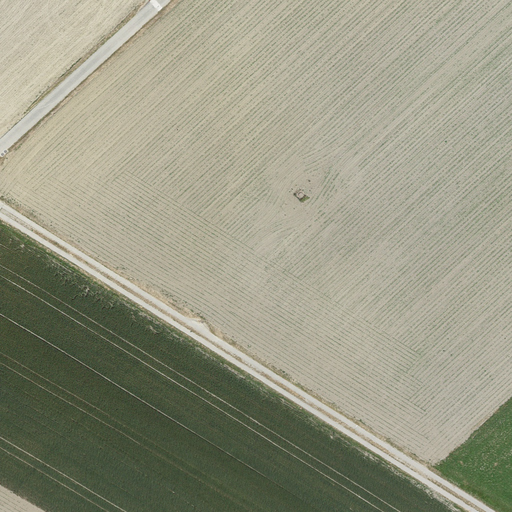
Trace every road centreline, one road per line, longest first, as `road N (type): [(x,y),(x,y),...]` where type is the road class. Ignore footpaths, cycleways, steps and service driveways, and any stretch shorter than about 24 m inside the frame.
road 1 (track): [(0,199),(479,511)]
road 2 (track): [(0,137),(154,0)]
